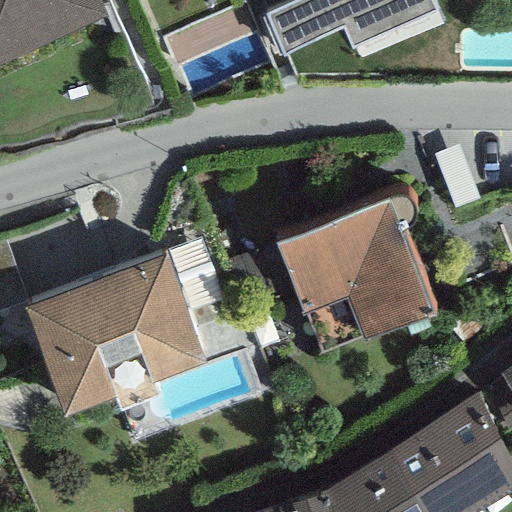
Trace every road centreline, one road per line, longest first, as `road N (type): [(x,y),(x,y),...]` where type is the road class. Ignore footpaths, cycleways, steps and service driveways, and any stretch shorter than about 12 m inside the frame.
road 1 (residential): [(0,197),(318,111),(511,105)]
road 2 (residential): [(177,511),(258,485),(511,312)]
